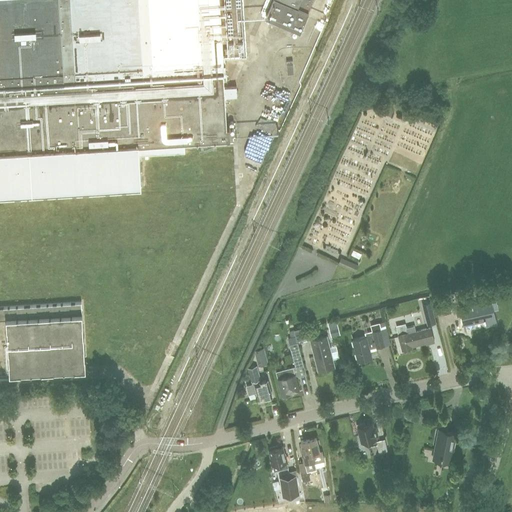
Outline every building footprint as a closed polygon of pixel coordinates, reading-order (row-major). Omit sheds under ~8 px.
[(0,0),(0,375),(10,375),(10,374),(86,369),(82,313),(81,301),(0,306),(0,192),(141,184),(139,153),(185,151),(184,143),(227,141),(225,101),(230,100),(230,96),(236,96),(236,86),(224,87),(223,72),(224,72),(224,61),(222,61),(218,0),(0,0)] [(245,54),(241,0),(222,0),(226,55),(245,54)] [(272,0),(265,17),(299,31),(307,11),(311,0),(272,0)] [(320,248),(334,253),(336,247),(322,242),(320,248)] [(350,245),(347,252),(356,256),(359,249),(350,245)] [(341,264),(354,270),(357,264),(344,258),(341,264)] [(482,302),(460,307),(464,323),(485,318),(486,324),(496,322),(492,308),(497,307),(493,289),(479,292),(482,302)] [(447,308),(455,306),(453,299),(445,301),(447,308)] [(430,302),(422,304),(428,325),(435,323),(430,302)] [(327,323),(329,330),(338,328),(336,320),(327,323)] [(352,339),(358,361),(372,358),(369,349),(390,344),(384,321),(370,324),(372,330),(364,332),(365,336),(352,339)] [(414,325),(406,327),(407,332),(398,334),(402,350),(412,347),(411,343),(425,339),(426,343),(434,341),(430,327),(416,331),(414,325)] [(335,367),(327,335),(310,339),(318,371),(335,367)] [(287,352),(291,367),(276,371),(282,395),(290,393),(299,390),(295,374),(297,373),(295,367),(303,364),(298,342),(297,342),(296,338),(284,341),(285,346),(289,345),(291,350),(287,352)] [(257,358),(266,355),(263,347),(255,349),(257,358)] [(476,355),(464,358),(467,367),(478,364),(476,355)] [(248,368),(252,381),(260,379),(256,365),(248,368)] [(249,393),(257,391),(259,399),(265,398),(267,399),(270,398),(271,396),(272,396),(268,379),(254,383),(247,385),(249,393)] [(379,452),(387,450),(384,439),(376,441),(375,436),(377,435),(375,427),(373,428),(371,423),(365,424),(364,422),(356,424),(357,427),(357,426),(359,434),(360,434),(362,442),(370,440),(371,444),(377,443),(379,452)] [(438,429),(433,458),(452,462),(458,433),(438,429)] [(303,456),(304,461),(299,462),(303,480),(310,479),(308,471),(307,471),(305,462),(314,460),(315,462),(324,459),(322,450),(320,451),(316,437),(301,441),(302,447),(300,447),(302,456),(303,456)] [(281,445),(269,448),(271,457),(270,457),(272,466),(281,464),(282,469),(288,467),(287,462),(285,454),(284,454),(283,449),(282,449),(281,445)] [(299,493),(296,475),(295,471),(287,472),(288,476),(280,477),(283,496),(299,493)]
